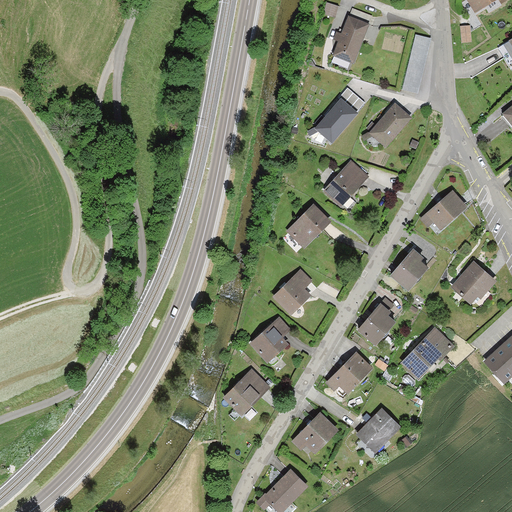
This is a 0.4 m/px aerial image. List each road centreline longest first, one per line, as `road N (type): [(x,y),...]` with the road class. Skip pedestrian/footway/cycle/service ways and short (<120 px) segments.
road 1 (secondary): [(249,0),(205,234),(185,295),(128,407),(31,511)]
road 2 (track): [(121,41),(99,99),(107,261),(86,291),(69,290),(77,215),(58,156),(26,108),(0,92)]
road 3 (track): [(140,0),(121,41),(116,87),(141,240),(139,289),(86,381),(0,420)]
road 4 (residential): [(446,123),(234,511)]
